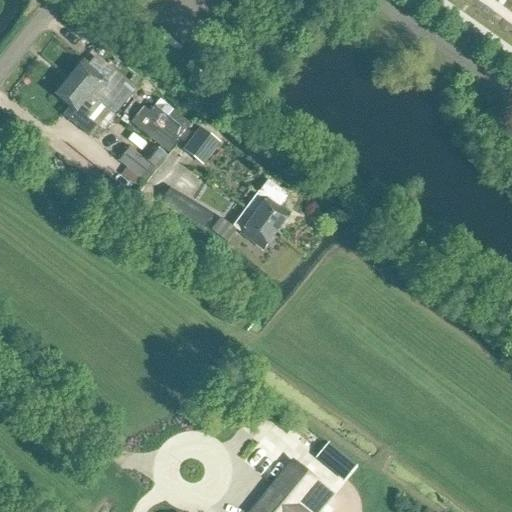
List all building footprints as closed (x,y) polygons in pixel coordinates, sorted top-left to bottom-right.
[(511,0),(480,0),(511,20),(511,0)] [(89,67),(83,62),(69,79),(101,105),(111,114),(131,91),(94,61),(89,67)] [(88,121),(101,105),(69,79),(54,97),(69,108),(62,116),(88,137),(96,127),(88,121)] [(181,141),(192,128),(160,101),(149,114),(181,141)] [(168,156),(181,141),(149,114),(144,110),(131,125),(168,156)] [(203,168),(220,144),(199,129),(182,153),(203,168)] [(127,149),(116,163),(144,185),(165,157),(151,146),(141,160),(127,149)] [(245,210),(276,232),(289,213),(281,208),(288,197),(267,181),(258,193),(257,192),(245,210)] [(191,202),(169,189),(160,204),(182,217),(191,202)] [(212,214),(191,202),(182,217),(203,230),(212,214)] [(263,250),(276,232),(245,210),(232,227),(241,233),(241,234),(263,250)] [(292,462),(251,511),(320,511),(334,495),(292,462)]
